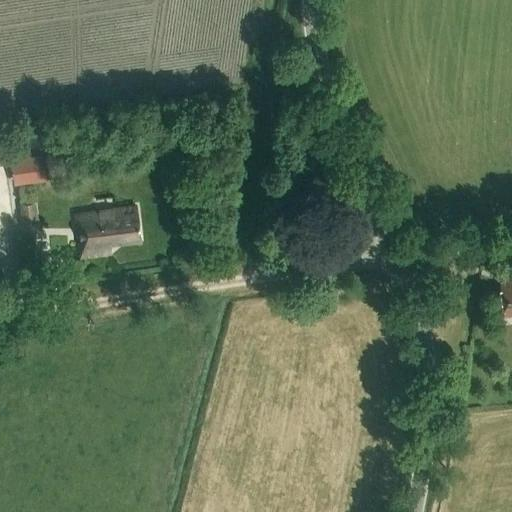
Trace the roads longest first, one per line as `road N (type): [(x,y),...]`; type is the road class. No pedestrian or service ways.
road 1 (track): [(0,313),(396,258)]
road 2 (unclassified): [(396,258),(325,91),(311,0)]
road 3 (unclassified): [(411,511),(429,399),(425,347),(396,258)]
